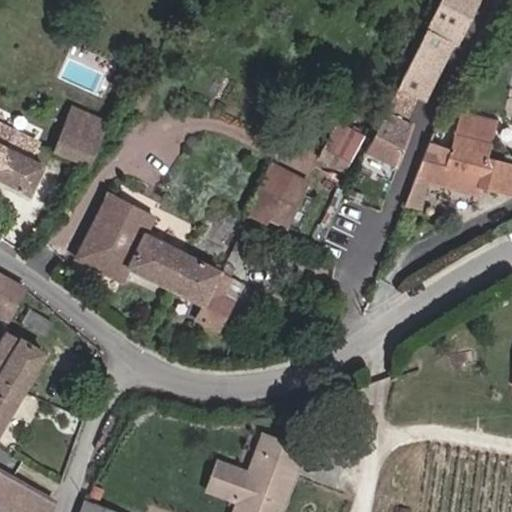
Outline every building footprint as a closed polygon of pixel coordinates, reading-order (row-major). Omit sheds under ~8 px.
[(439,0),(425,30),(448,41),(457,46),(477,3),(473,2),(474,0),(439,0)] [(434,70),(448,41),(425,30),(410,59),(434,70)] [(434,70),(410,59),(396,88),(416,98),(419,99),(434,70)] [(416,98),(396,88),(385,112),(386,113),(404,122),(416,98)] [(89,165),(106,123),(71,108),(54,151),(89,165)] [(404,122),(386,113),(365,153),(397,169),(413,127),(404,122)] [(511,164),(487,158),(496,123),(461,114),(452,151),(428,143),(417,171),(425,173),(423,177),(477,190),(478,188),(511,197),(511,164)] [(343,171),(361,137),(338,124),(319,158),(343,171)] [(0,181),(30,197),(45,167),(5,147),(12,132),(0,125),(0,181)] [(285,226),(306,182),(270,164),(245,213),(266,224),(269,218),(285,226)] [(423,177),(425,173),(417,171),(411,187),(419,190),(423,177)] [(171,290),(188,257),(145,235),(154,217),(108,194),(75,258),(121,281),(127,269),(171,290)] [(218,331),(242,284),(188,257),(171,290),(202,306),(195,320),(218,331)] [(0,315),(7,319),(24,289),(0,276),(0,315)] [(44,337),(52,323),(29,310),(21,323),(44,337)] [(0,372),(19,340),(0,328),(0,372)] [(0,429),(44,354),(19,340),(0,372),(0,429)] [(278,511),(302,447),(263,433),(249,472),(218,461),(208,489),(239,500),(235,511),(236,511),(278,511)] [(0,507),(8,511),(50,511),(54,503),(0,472),(0,507)] [(111,511),(84,501),(80,511),(111,511)]
